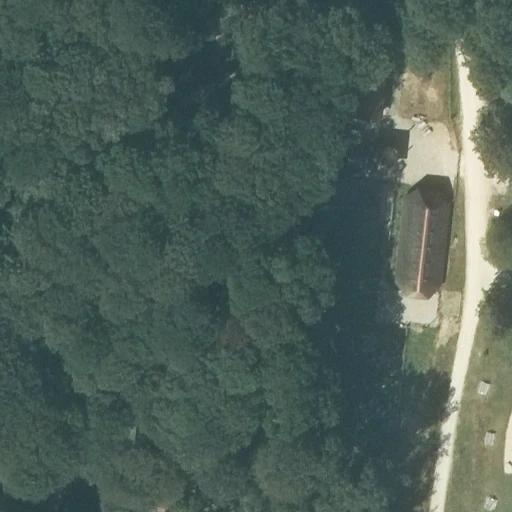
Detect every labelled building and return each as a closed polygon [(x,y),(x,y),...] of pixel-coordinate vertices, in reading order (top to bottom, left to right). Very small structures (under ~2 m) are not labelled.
[(378,115),(380,94),(350,91),(348,113),(378,115)] [(361,144),(349,143),(348,165),(360,166),(361,144)] [(374,156),(373,178),(397,179),(398,158),(374,156)] [(418,184),(404,196),(396,276),(408,290),(425,292),(439,280),(447,200),(436,186),(418,184)] [(366,199),(385,200),(385,190),(367,189),(366,199)]
